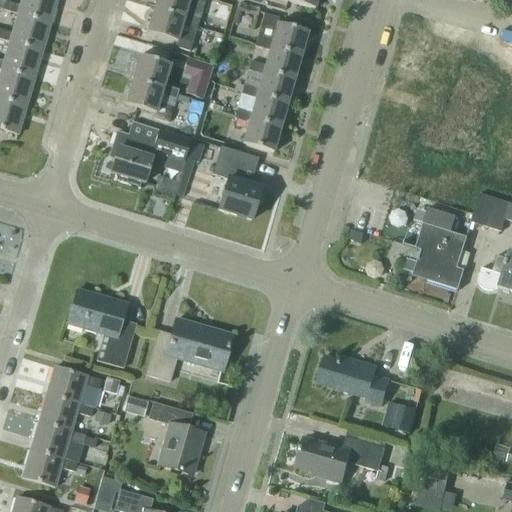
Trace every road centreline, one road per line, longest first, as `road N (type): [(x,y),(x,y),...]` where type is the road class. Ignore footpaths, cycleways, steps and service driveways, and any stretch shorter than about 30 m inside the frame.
road 1 (residential): [(296,281),(382,0)]
road 2 (residential): [(296,281),(49,210)]
road 3 (residential): [(231,511),(296,281)]
road 4 (residential): [(511,349),(296,281)]
road 5 (residential): [(49,210),(106,0)]
road 6 (residential): [(0,379),(49,210)]
